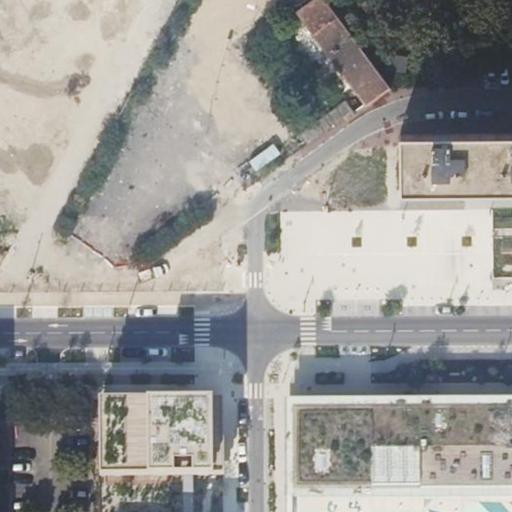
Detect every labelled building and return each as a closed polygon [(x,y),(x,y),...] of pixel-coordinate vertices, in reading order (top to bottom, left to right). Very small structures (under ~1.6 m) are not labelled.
[(326,0),(301,0),(294,5),(364,103),(388,85),(326,0)] [(343,100),(302,130),(310,141),(344,117),(345,119),(353,113),(343,100)] [(511,134),(402,137),(401,190),(511,188),(511,134)] [(271,144),(249,160),(256,170),(278,153),(271,144)] [(382,154),(351,154),(351,190),(382,191),(382,154)] [(6,212),(0,223),(0,267),(25,222),(6,212)] [(511,511),(511,406),(292,408),(293,469),(292,511),(511,511)]
